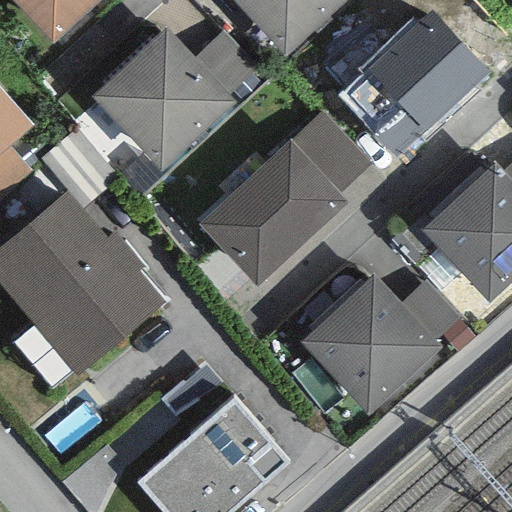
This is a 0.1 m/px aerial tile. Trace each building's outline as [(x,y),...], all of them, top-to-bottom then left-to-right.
[(19,0),(51,33),(86,0),(19,0)] [(241,0),(285,47),(336,0),(241,0)] [(165,17),(91,88),(161,162),(236,91),(165,17)] [(0,75),(0,143),(34,114),(0,75)] [(288,129),(197,213),(255,276),(346,191),(288,129)] [(511,171),(494,152),(421,220),(489,292),(511,270),(511,171)] [(66,181),(0,236),(0,273),(77,365),(164,291),(138,261),(144,256),(114,221),(106,227),(66,181)] [(373,265),(300,333),(366,403),(439,336),(373,265)] [(232,388),(135,472),(170,511),(223,511),(290,454),(232,388)]
